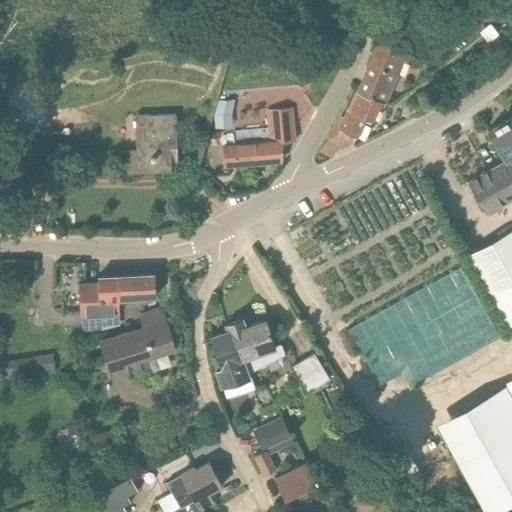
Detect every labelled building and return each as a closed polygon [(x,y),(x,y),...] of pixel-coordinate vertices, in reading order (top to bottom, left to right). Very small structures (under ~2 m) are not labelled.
[(385,103),(386,100),(403,63),(408,52),(380,40),(357,91),(385,103)] [(365,117),(375,122),(385,103),(357,91),(345,120),(339,117),(331,133),(350,144),(354,139),(365,117)] [(234,125),(234,98),(218,98),(217,125),(234,125)] [(280,143),(289,142),(294,142),(292,108),(266,110),(268,128),(231,131),(232,143),(225,144),(227,165),(282,160),(280,143)] [(126,173),(171,172),(170,148),(176,147),(175,115),(134,115),(135,149),(126,149),(126,173)] [(504,160),(511,155),(511,116),(487,130),(504,160)] [(511,155),(504,160),(467,181),(486,213),(511,198),(511,155)] [(511,231),(470,256),(510,328),(511,326),(511,231)] [(155,297),(154,274),(97,277),(98,283),(78,284),(80,315),(119,313),(118,299),(155,297)] [(225,325),(228,332),(239,363),(244,361),(249,375),(285,355),(282,345),(275,348),(265,321),(245,328),(242,320),(225,325)] [(142,330),(141,327),(98,340),(109,374),(141,365),(140,361),(174,352),(166,323),(142,330)] [(249,375),(244,361),(239,363),(228,332),(210,338),(216,356),(212,358),(222,387),(250,378),(249,375)] [(291,367),(307,393),(330,379),(314,353),(291,367)] [(0,357),(0,376),(57,374),(56,355),(0,357)] [(511,394),(511,410),(447,446),(483,511),(502,511),(511,507),(511,385),(508,387),(511,394)] [(281,417),(252,431),(262,452),(291,438),(281,417)] [(247,423),(235,428),(238,434),(240,433),(241,435),(245,433),(244,431),(250,429),(247,423)] [(90,436),(96,461),(125,454),(119,428),(90,436)] [(291,438),(266,451),(268,456),(294,443),(291,438)] [(265,451),(254,457),(263,476),(275,470),(265,451)] [(187,511),(204,511),(203,509),(214,503),(209,494),(222,486),(208,462),(195,469),(194,467),(165,483),(180,508),(184,506),(187,511)] [(275,479),(284,499),(314,486),(304,465),(275,479)] [(129,500),(118,480),(91,495),(99,511),(124,511),(120,505),(129,500)]
